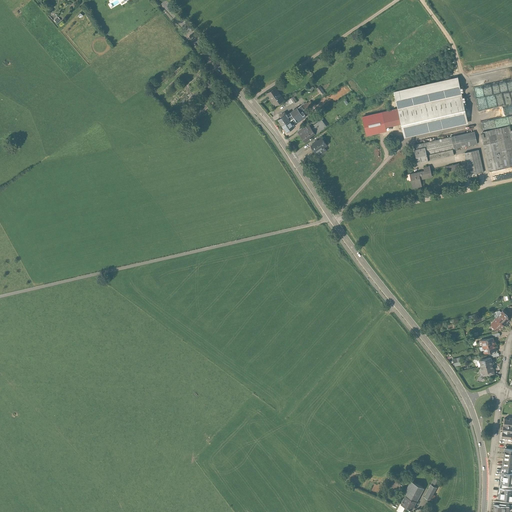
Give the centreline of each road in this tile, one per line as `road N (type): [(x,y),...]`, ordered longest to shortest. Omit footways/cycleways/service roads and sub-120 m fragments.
road 1 (tertiary): [(160,0),(279,138),(465,398)]
road 2 (track): [(326,221),(0,296)]
road 3 (track): [(511,180),(332,219)]
road 4 (track): [(398,0),(250,101)]
